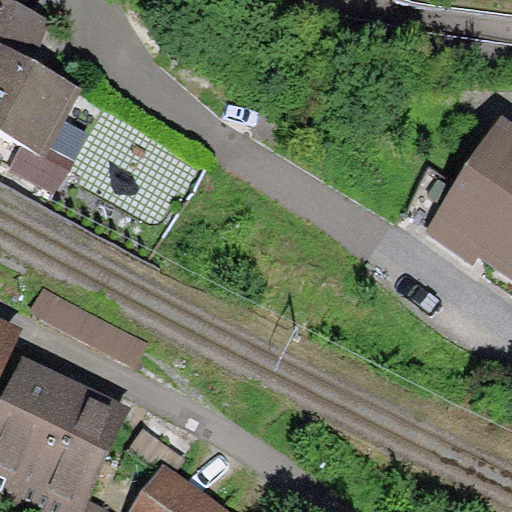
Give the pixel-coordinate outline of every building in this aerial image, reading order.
[(0,0),(0,135),(19,145),(8,168),(63,195),(82,156),(53,142),(84,89),(28,60),(34,45),(40,48),(50,22),(0,0)] [(511,131),(501,124),(424,237),(511,296),(511,131)] [(0,390),(25,333),(0,322),(0,390)] [(88,511),(137,409),(28,358),(0,418),(0,495),(36,511),(88,511)] [(226,511),(164,471),(137,511),(226,511)]
